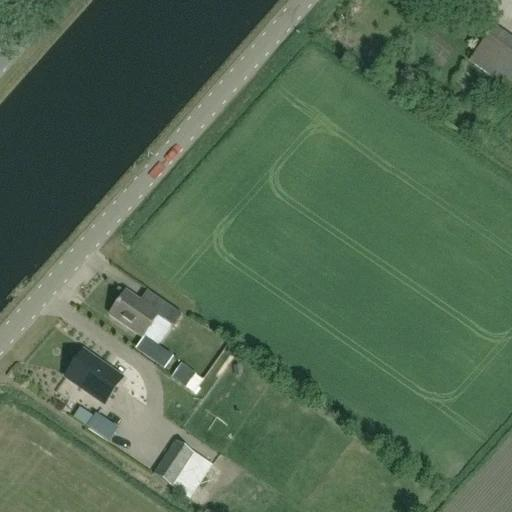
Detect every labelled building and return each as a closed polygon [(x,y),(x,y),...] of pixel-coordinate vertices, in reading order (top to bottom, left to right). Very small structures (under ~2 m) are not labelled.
[(511,94),(511,93),(511,39),(495,28),(469,65),(511,94)] [(144,339),(145,338),(158,347),(172,326),(159,317),(160,316),(126,293),(110,316),(144,339)] [(65,379),(104,406),(122,381),(83,353),(65,379)] [(183,363),(172,376),(187,387),(197,373),(183,363)] [(97,410),(88,423),(104,435),(113,422),(97,410)] [(201,507),(223,473),(176,442),(154,475),(201,507)]
